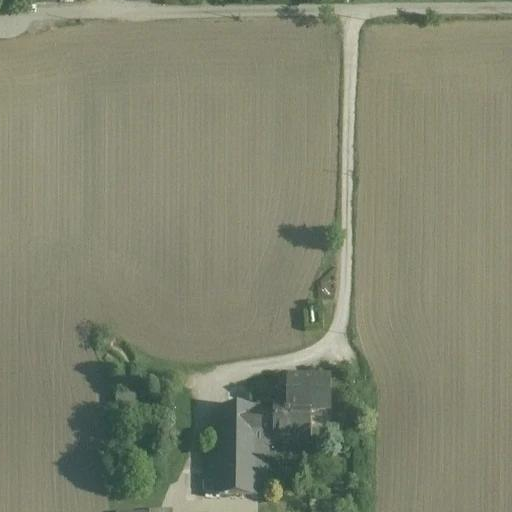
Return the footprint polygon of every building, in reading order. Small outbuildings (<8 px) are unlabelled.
[(289,379),(288,410),(310,410),(310,416),(330,416),(329,379),(289,379)] [(310,416),(310,410),(288,410),(273,410),(273,418),(254,418),(253,436),(273,436),(273,444),(310,445),(310,416)] [(219,411),(219,458),(218,480),(218,500),(252,501),(252,489),(253,452),(253,445),(253,436),(254,418),(254,412),(219,411)] [(273,436),(253,436),(253,445),(273,444),(273,436)] [(253,452),(252,489),(266,490),(268,452),(253,452)] [(205,458),(205,481),(218,480),(219,458),(205,458)] [(218,500),(218,480),(205,481),(204,500),(218,500)] [(266,501),(266,490),(252,489),(252,501),(266,501)]
